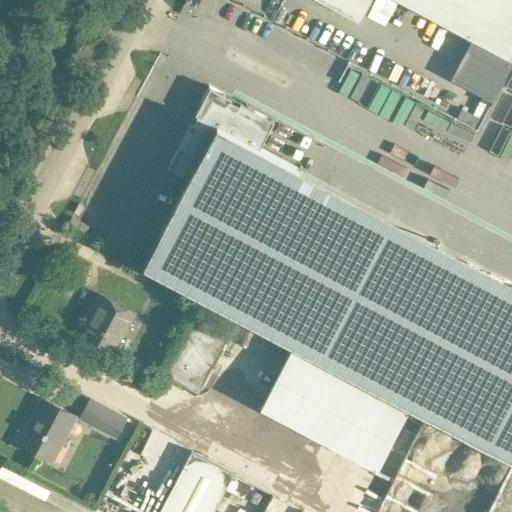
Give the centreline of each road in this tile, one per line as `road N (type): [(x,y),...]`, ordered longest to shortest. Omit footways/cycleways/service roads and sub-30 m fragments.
road 1 (unclassified): [(323,511),(0,340)]
road 2 (unclassified): [(0,272),(147,0)]
